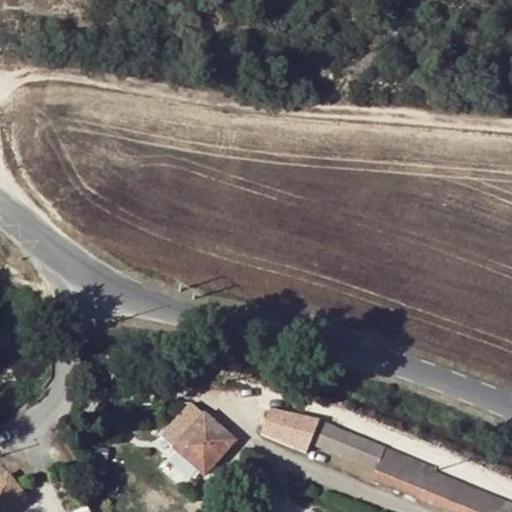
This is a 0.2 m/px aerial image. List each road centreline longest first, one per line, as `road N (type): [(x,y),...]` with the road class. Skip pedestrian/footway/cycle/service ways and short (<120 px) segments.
road 1 (tertiary): [(98,277),(511,418)]
road 2 (residential): [(398,511),(250,447),(231,409),(202,392),(66,407),(9,430)]
road 3 (unclassified): [(98,277),(56,392),(9,430)]
road 4 (tertiary): [(0,206),(98,277)]
